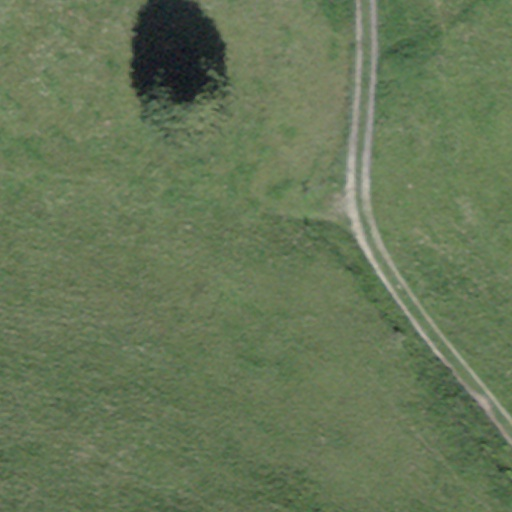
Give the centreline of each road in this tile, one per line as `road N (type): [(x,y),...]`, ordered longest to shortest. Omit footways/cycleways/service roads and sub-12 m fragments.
road 1 (track): [(360,208),(396,287),(511,432)]
road 2 (track): [(363,0),(360,208)]
